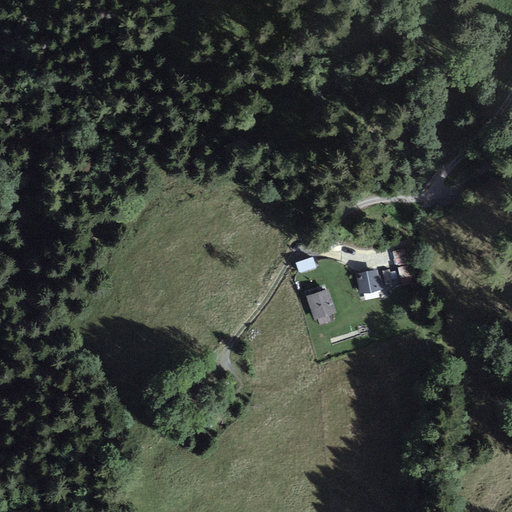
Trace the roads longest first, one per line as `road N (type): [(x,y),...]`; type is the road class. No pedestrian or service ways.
road 1 (track): [(223,357),(317,231),(363,204),(438,193)]
road 2 (track): [(511,98),(439,181),(438,193),(452,194),(511,146)]
